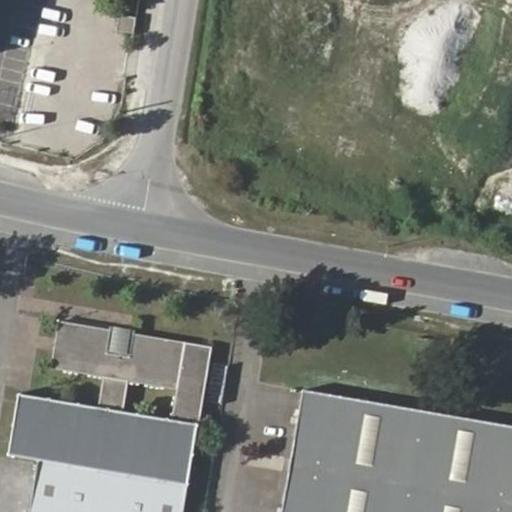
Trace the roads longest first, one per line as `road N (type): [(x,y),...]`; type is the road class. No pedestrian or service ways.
road 1 (unclassified): [(140,231),(511,296)]
road 2 (unknown): [(266,253),(230,511)]
road 3 (unclassified): [(140,231),(178,0)]
road 4 (unclassified): [(0,197),(140,231)]
